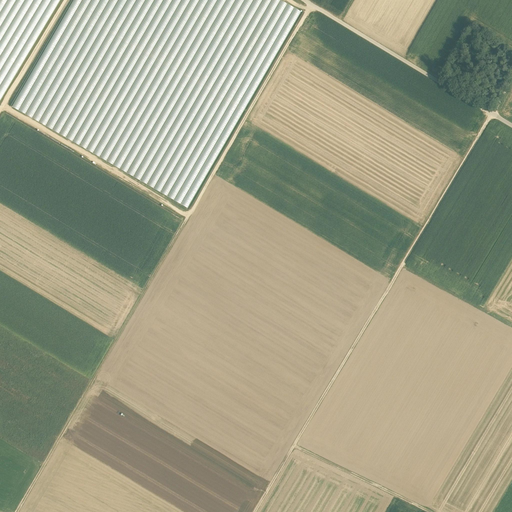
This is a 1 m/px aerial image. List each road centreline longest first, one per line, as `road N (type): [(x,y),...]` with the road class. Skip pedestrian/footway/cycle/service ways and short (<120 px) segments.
road 1 (track): [(310,4),(17,511)]
road 2 (track): [(256,511),(511,77)]
road 3 (track): [(303,0),(511,127)]
road 4 (track): [(294,445),(426,511)]
road 5 (track): [(0,110),(66,0)]
road 6 (track): [(401,266),(511,326)]
